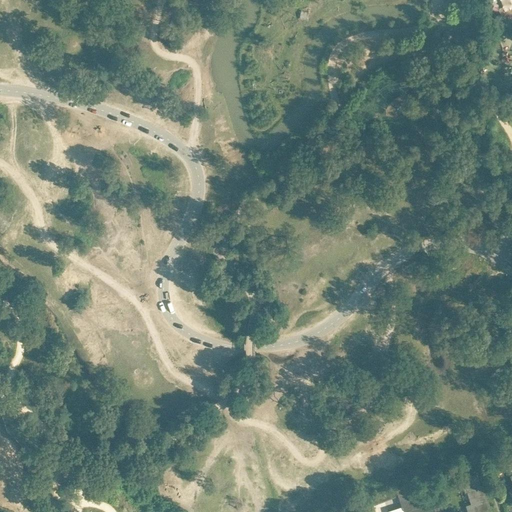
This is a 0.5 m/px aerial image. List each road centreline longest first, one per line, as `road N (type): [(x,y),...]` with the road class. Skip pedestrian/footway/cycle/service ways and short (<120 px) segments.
road 1 (track): [(0,162),(37,208),(48,241),(140,308),(174,373),(216,393),(236,416),(265,426),(303,459),(316,458),(333,426),(369,401),(383,378),(392,306),(369,283)]
road 2 (track): [(191,159),(196,69),(154,45),(160,0)]
